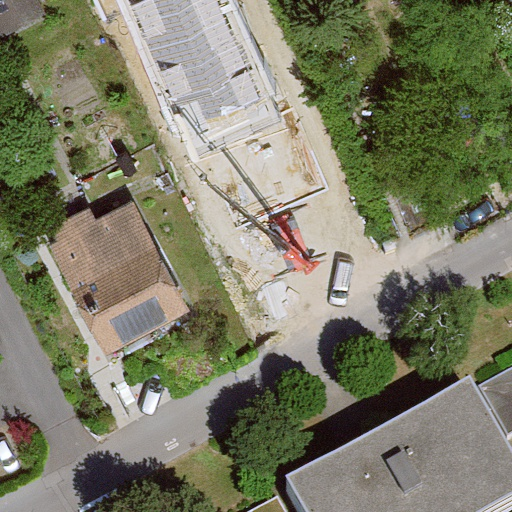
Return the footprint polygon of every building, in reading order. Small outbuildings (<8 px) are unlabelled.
[(149,0),(204,115),(277,80),(238,0),(149,0)] [(384,178),(408,231),(441,217),(417,163),(384,178)] [(355,192),(329,205),(354,256),(380,244),(355,192)] [(107,333),(179,296),(146,233),(144,234),(128,203),(61,238),(77,270),(75,271),(107,333)] [(167,357),(184,386),(234,357),(217,328),(167,357)] [(511,370),(480,388),(506,435),(511,431),(511,370)] [(511,475),(468,395),(289,493),(298,511),(497,511),(511,504),(511,475)] [(278,511),(273,502),(255,511),(278,511)]
